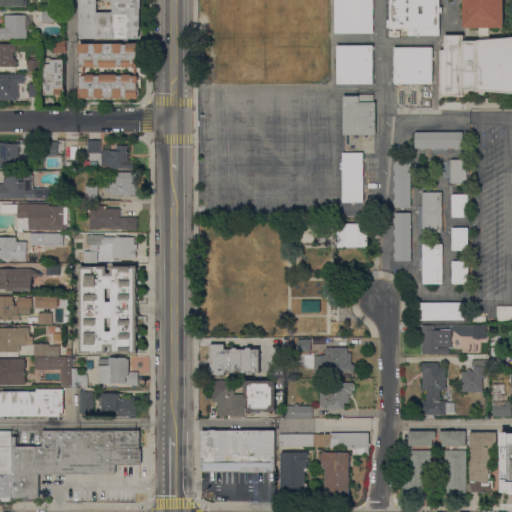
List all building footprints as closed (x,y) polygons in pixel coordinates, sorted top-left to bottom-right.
[(80,38),(80,0),(141,0),(141,30),(140,30),(140,37),(137,37),(137,38),(80,38)] [(335,0),(374,0),(374,33),(335,33),(335,0)] [(441,0),(441,6),(443,6),(443,12),(441,12),(441,35),(409,35),(409,29),(397,29),(397,30),(401,30),(401,37),(390,36),(390,31),(394,31),(394,29),(390,29),(390,28),(387,28),(387,20),(390,20),(390,0),(441,0)] [(481,28),(465,27),(464,0),(505,0),(505,27),(491,27),(481,28)] [(42,21),(42,20),(41,20),(41,10),(42,10),(55,10),(55,21),(42,21)] [(27,15),(27,29),(28,29),(28,38),(10,38),(10,39),(0,39),(0,28),(6,28),(6,14),(27,15)] [(491,39),(481,39),(481,28),(491,27),(491,39)] [(511,36),(511,91),(491,90),(491,94),(464,94),(464,95),(442,96),(441,50),(446,50),(446,35),(464,35),(464,40),(479,41),(479,39),(481,39),(491,39),(511,36)] [(53,39),(66,39),(66,52),(53,52),(53,39)] [(0,43),(17,43),(17,51),(14,51),(14,57),(16,57),(16,59),(17,59),(17,61),(18,61),(18,64),(17,64),(17,67),(13,67),(13,66),(0,66),(0,43)] [(83,75),(83,66),(82,66),(82,52),(80,52),(80,43),(140,43),(140,52),(138,52),(138,59),(139,59),(139,65),(138,65),(138,75),(139,75),(139,77),(142,77),(142,87),(140,87),(140,89),(140,90),(140,95),(139,95),(139,99),(90,99),(90,98),(84,98),(84,97),(80,97),(80,90),(79,90),(79,83),(81,83),(82,75),(83,75)] [(338,45),(374,45),(374,83),(338,83),(338,45)] [(395,47),(434,47),(434,83),(395,84),(395,47)] [(29,59),(41,59),(41,71),(29,71),(29,59)] [(64,88),(65,88),(65,94),(45,94),(44,64),(51,63),(51,59),(63,59),(64,88)] [(0,73),(16,74),(16,73),(25,73),(25,76),(26,76),(26,81),(25,81),(25,83),(19,83),(19,100),(0,99),(0,73)] [(30,83),(42,83),(42,96),(30,96),(30,83)] [(344,95),(374,95),(374,101),(376,101),(377,134),(345,134),(344,95)] [(464,132),(464,148),(460,148),(460,149),(456,149),(456,148),(449,148),(449,149),(445,149),(445,148),(436,148),(436,149),(433,149),(433,148),(426,148),(426,149),(421,149),(421,148),(416,148),(416,132),(464,132)] [(111,168),(103,168),(103,163),(100,163),(100,160),(91,160),(91,152),(88,152),(88,140),(102,140),(102,150),(104,150),(104,149),(110,149),(110,150),(117,150),(117,145),(129,145),(129,159),(135,159),(134,168),(111,168)] [(58,155),(47,155),(47,141),(58,141),(58,155)] [(0,168),(0,142),(8,142),(8,143),(20,143),(20,156),(28,156),(28,168),(0,168)] [(364,202),(343,202),(343,152),(364,152),(364,202)] [(412,207),(396,207),(396,203),(394,203),(394,199),(396,199),(396,192),(394,192),(394,188),(396,188),(396,180),(394,180),(394,175),(396,175),(396,169),(394,169),(394,164),(395,164),(395,159),(412,159),(412,207)] [(452,159),(468,159),(468,183),(452,183),(452,159)] [(98,168),(86,168),(86,160),(98,160),(98,168)] [(41,198),(5,198),(5,199),(0,199),(0,183),(4,183),(4,178),(7,178),(7,172),(32,173),(32,175),(33,175),(33,179),(34,179),(34,188),(41,188),(41,191),(51,191),(51,198),(41,198)] [(137,172),(137,175),(138,175),(138,180),(137,180),(137,194),(131,194),(131,195),(125,195),(112,195),(112,192),(111,192),(110,172),(137,172)] [(99,201),(86,201),(86,185),(99,185),(99,201)] [(443,231),(424,231),(423,192),(443,192),(443,231)] [(469,216),(453,216),(453,194),(469,194),(469,216)] [(30,229),(30,228),(24,228),(24,232),(19,232),(19,204),(50,204),(50,205),(59,205),(59,202),(69,202),(68,229),(64,229),(64,230),(62,230),(58,230),(30,229)] [(105,205),(105,208),(120,208),(120,217),(126,217),(138,217),(138,229),(126,229),(120,229),(120,228),(108,228),(108,227),(101,227),(101,229),(91,229),(91,205),(95,205),(96,204),(100,204),(101,205),(105,205)] [(412,260),(396,260),(396,256),(394,256),(394,252),(396,252),(396,245),(395,245),(395,241),(396,241),(396,233),(394,233),(394,229),(396,229),(396,221),(394,221),(394,218),(396,218),(396,213),(412,212),(412,260)] [(369,223),(369,247),(338,247),(338,223),(369,223)] [(297,242),(297,224),(326,224),(327,242),(297,242)] [(469,250),(453,250),(453,227),(469,227),(469,250)] [(45,233),(62,233),(62,234),(64,234),(64,246),(45,246),(45,244),(31,244),(31,233),(45,233)] [(105,234),(105,236),(114,236),(114,237),(135,237),(135,244),(138,244),(138,249),(137,249),(137,257),(114,258),(114,243),(107,243),(107,244),(99,244),(99,251),(98,251),(98,262),(73,262),(72,249),(86,249),(86,251),(91,251),(91,245),(88,245),(88,234),(105,234)] [(27,241),(27,261),(20,261),(20,258),(14,258),(14,260),(4,260),(4,258),(0,258),(0,237),(17,237),(17,241),(27,241)] [(443,283),(424,283),(423,244),(443,244),(443,283)] [(469,283),(453,284),(453,261),(469,261),(469,283)] [(0,268),(17,268),(17,264),(66,264),(66,267),(71,267),(71,275),(66,275),(47,275),(47,273),(42,273),(42,276),(32,276),(33,290),(8,291),(8,288),(0,288),(0,268)] [(132,353),(112,353),(112,346),(108,346),(108,353),(81,353),(81,343),(74,343),(74,339),(81,339),(81,266),(93,266),(99,266),(108,266),(108,273),(113,273),(113,266),(139,266),(139,273),(139,279),(138,279),(138,287),(139,287),(139,292),(139,300),(139,306),(138,306),(138,313),(139,313),(139,319),(138,319),(138,326),(139,326),(139,332),(138,332),(138,340),(139,340),(139,346),(139,353),(132,353)] [(58,307),(35,307),(35,295),(58,295),(58,307)] [(0,317),(0,296),(14,296),(13,301),(15,301),(15,305),(31,306),(31,313),(20,313),(20,320),(5,320),(5,317),(0,317)] [(303,300),(321,300),(321,312),(302,312),(303,300)] [(421,320),(421,302),(466,302),(466,320),(421,320)] [(496,320),(511,320),(511,305),(496,305),(496,320)] [(39,324),(39,312),(53,312),(53,324),(39,324)] [(423,325),(435,325),(435,330),(441,330),(441,329),(451,329),(451,330),(454,330),(454,336),(451,336),(451,337),(448,337),(448,345),(450,345),(450,346),(453,346),(453,347),(462,347),(462,353),(423,354),(423,325)] [(474,325),(487,325),(487,338),(474,338),(474,325)] [(55,326),(66,326),(66,341),(55,341),(55,326)] [(30,327),(31,337),(27,337),(27,345),(20,345),(20,347),(21,347),(21,350),(20,350),(20,351),(0,351),(0,327),(1,327),(30,327)] [(312,351),(298,351),(298,339),(311,339),(312,351)] [(36,355),(36,343),(49,343),(49,345),(61,345),(61,356),(36,355)] [(225,372),(225,374),(212,374),(212,372),(210,372),(210,367),(212,367),(212,362),(210,362),(210,357),(211,357),(211,349),(210,349),(210,346),(211,346),(211,344),(226,344),(226,349),(233,349),(233,347),(238,347),(238,349),(247,349),(247,347),(253,347),(253,349),(261,349),(261,372),(225,372)] [(315,372),(315,355),(322,355),(327,355),(327,347),(348,347),(348,353),(352,353),(352,364),(355,364),(355,365),(355,366),(355,369),(355,370),(355,372),(315,372)] [(506,355),(506,370),(492,370),(492,355),(506,355)] [(73,386),(62,386),(62,369),(38,369),(36,367),(36,357),(73,357),(73,368),(73,386)] [(100,358),(111,358),(111,357),(128,357),(128,358),(130,358),(130,371),(139,371),(139,385),(126,385),(126,382),(100,383),(100,358)] [(26,384),(0,384),(0,358),(26,358),(26,384)] [(463,371),(468,372),(468,369),(472,369),(472,372),(475,372),(475,366),(472,366),(472,359),(489,360),(489,371),(486,371),(486,378),(484,378),(484,391),(463,391),(463,371)] [(423,362),(440,362),(440,367),(446,367),(446,390),(441,390),(441,401),(446,401),(446,402),(456,402),(456,413),(447,412),(447,414),(423,414),(423,401),(427,401),(427,390),(423,389),(423,362)] [(80,368),(80,374),(89,374),(89,387),(74,387),(74,386),(73,386),(73,368),(80,368)] [(218,415),(218,402),(213,402),(213,382),(235,382),(235,394),(246,394),(245,380),(255,380),(255,381),(267,380),(277,380),(277,411),(267,411),(267,410),(258,411),(255,411),(255,415),(218,415)] [(355,385),(355,388),(354,390),(353,390),(353,394),(352,393),(352,396),(351,396),(350,396),(350,402),(345,402),(345,409),(326,409),(326,406),(321,406),(321,383),(354,382),(355,385)] [(0,416),(0,393),(3,393),(3,391),(38,391),(38,389),(65,389),(65,411),(61,411),(61,416),(0,416)] [(81,391),(94,391),(95,413),(81,413),(81,391)] [(130,416),(127,416),(118,416),(118,410),(103,411),(103,408),(102,408),(102,405),(103,405),(103,393),(119,393),(119,394),(126,394),(126,397),(137,397),(138,416),(130,416)] [(511,401),(511,416),(506,416),(506,417),(502,417),(502,416),(494,416),(494,399),(497,399),(497,401),(511,401)] [(287,417),(287,418),(283,418),(283,412),(287,412),(287,405),(294,405),(294,403),(297,403),(297,405),(311,405),(311,417),(287,417)] [(13,498),(0,498),(0,431),(12,431),(12,436),(13,498)] [(17,436),(17,446),(43,446),(43,431),(141,431),(141,449),(142,449),(142,464),(117,464),(117,473),(40,473),(40,499),(26,499),(26,498),(13,498),(12,436),(17,436)] [(276,431),(276,468),(275,468),(275,472),(205,471),(205,468),(203,468),(203,431),(276,431)] [(410,432),(410,431),(437,431),(437,439),(434,439),(434,446),(411,446),(411,451),(398,451),(398,445),(402,445),(402,432),(410,432)] [(467,431),(467,493),(450,493),(448,492),(446,491),(446,489),(444,489),(445,456),(446,456),(446,450),(457,450),(457,446),(443,446),(443,439),(440,439),(440,431),(467,431)] [(280,446),(280,434),(284,434),(284,432),(315,432),(315,446),(280,446)] [(315,432),(368,432),(368,443),(371,443),(371,446),(369,446),(369,447),(365,447),(365,454),(354,454),(354,447),(315,447),(315,446),(315,432)] [(498,432),(498,450),(494,450),(494,460),(492,460),(492,492),(484,492),(484,493),(478,493),(478,492),(471,492),(471,461),(473,461),(473,448),(471,448),(471,432),(498,432)] [(511,434),(511,449),(509,449),(509,447),(502,447),(503,434),(511,434)] [(432,450),(432,466),(425,466),(425,489),(423,492),(422,492),(404,492),(404,473),(411,473),(411,450),(432,450)] [(323,467),(323,461),(324,461),(324,457),(323,457),(323,455),(324,455),(324,451),(329,451),(329,452),(350,452),(351,496),(326,496),(326,488),(324,488),(324,483),(326,483),(326,471),(324,471),(324,467),(323,467)] [(282,452),(308,452),(309,471),(306,471),(307,483),(309,483),(309,488),(307,488),(307,501),(282,502),(282,495),(281,495),(281,493),(282,493),(282,489),(281,489),(281,487),(282,487),(282,482),(281,482),(281,477),(282,477),(282,472),(281,472),(281,469),(282,469),(282,467),(281,467),(281,465),(282,465),(282,463),(281,463),(281,460),(282,460),(282,457),(281,457),(281,455),(282,455),(282,452)] [(511,487),(500,487),(501,459),(511,459),(511,487)]
